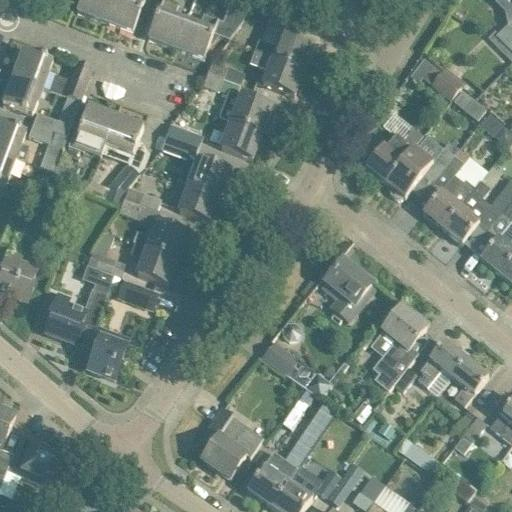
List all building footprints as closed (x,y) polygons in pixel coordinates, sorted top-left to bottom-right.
[(82,0),(77,16),(104,26),(113,0),(82,0)] [(141,12),(145,0),(113,0),(104,26),(133,37),(142,12),(141,12)] [(504,15),(511,7),(511,0),(500,0),(495,5),(504,15)] [(148,42),(176,53),(189,19),(177,14),(179,8),(168,4),(163,2),(155,24),(148,42)] [(189,19),(176,53),(204,63),(213,38),(219,22),(203,16),(201,23),(189,19)] [(314,47),(302,43),(307,32),(272,17),(261,44),(258,43),(255,54),(272,61),(304,74),(314,47)] [(511,22),(499,37),(496,34),(488,41),(511,65),(511,22)] [(43,91),(53,64),(23,53),(23,55),(18,54),(13,67),(18,69),(14,80),(43,91)] [(294,100),(304,74),(272,61),(255,54),(250,68),(268,74),(262,88),(294,100)] [(227,71),(213,65),(209,76),(223,82),(227,71)] [(65,100),(80,106),(93,71),(78,66),(65,100)] [(431,89),(452,105),(463,90),(442,75),(431,89)] [(219,92),(223,82),(209,76),(204,88),(219,94),(219,92)] [(43,91),(14,80),(3,108),(26,117),(27,115),(33,118),(43,91)] [(263,136),(272,110),(237,97),(230,94),(219,121),(230,125),(231,124),(263,136)] [(462,95),(454,106),(478,125),(486,114),(462,95)] [(104,149),(115,119),(88,109),(80,133),(76,132),(69,150),(100,162),(101,158),(100,158),(104,149)] [(39,116),(34,129),(67,141),(76,120),(63,116),(60,124),(39,116)] [(135,155),(144,130),(115,119),(104,149),(100,158),(101,158),(129,169),(134,154),(135,155)] [(263,136),(231,124),(230,125),(220,151),(252,163),(263,136)] [(0,125),(0,156),(24,166),(29,150),(21,147),(25,136),(21,134),(22,133),(0,125)] [(34,129),(29,141),(63,153),(67,141),(34,129)] [(170,129),(166,140),(198,152),(202,140),(170,129)] [(506,149),(511,141),(511,135),(503,129),(494,141),(506,149)] [(366,171),(385,187),(414,152),(423,140),(413,132),(402,146),(392,138),(366,171)] [(198,152),(166,140),(161,154),(186,163),(178,183),(221,199),(230,174),(198,162),(194,161),(198,152)] [(434,185),(460,153),(459,153),(453,160),(443,152),(432,166),(414,152),(385,187),(392,192),(390,195),(390,198),(398,204),(401,204),(403,201),(405,202),(425,178),(434,185)] [(423,217),(442,232),(475,192),(475,191),(466,184),(464,187),(454,179),(469,160),(460,153),(434,185),(443,192),(423,217)] [(24,166),(0,156),(0,187),(5,189),(15,163),(24,166)] [(53,177),(55,171),(49,169),(46,174),(53,177)] [(91,184),(87,196),(120,209),(124,198),(128,192),(139,178),(127,169),(108,190),(109,191),(91,184)] [(53,177),(51,182),(63,187),(67,176),(55,171),(53,177)] [(221,199),(178,183),(178,185),(188,189),(179,215),(210,227),(221,199)] [(475,192),(442,232),(462,248),(489,215),(480,207),(490,193),(480,185),(475,191),(475,192)] [(500,219),(511,204),(511,185),(491,211),(500,219)] [(8,200),(35,210),(39,198),(12,188),(8,200)] [(141,210),(157,216),(162,204),(128,192),(129,193),(125,204),(141,210)] [(125,204),(120,217),(136,223),(136,221),(141,210),(125,204)] [(511,204),(500,219),(511,228),(511,204)] [(24,221),(11,216),(0,247),(13,252),(24,221)] [(148,251),(177,262),(180,254),(182,254),(188,237),(157,225),(151,242),(138,238),(135,247),(148,251)] [(480,263),(500,279),(511,263),(511,243),(507,250),(497,242),(480,263)] [(177,262),(148,251),(135,247),(131,258),(144,263),(138,278),(168,290),(175,273),(174,272),(177,262)] [(10,255),(8,261),(1,279),(3,280),(0,287),(0,294),(28,305),(34,289),(30,288),(35,273),(16,266),(19,259),(10,255)] [(120,282),(126,268),(92,256),(87,270),(100,274),(113,279),(120,282)] [(511,263),(500,279),(511,288),(511,263)] [(343,264),(325,286),(327,288),(323,292),(338,304),(332,312),(348,326),(359,313),(359,314),(375,294),(371,290),(372,288),(343,264)] [(113,279),(100,274),(89,304),(102,309),(113,279)] [(119,301),(134,307),(153,314),(158,299),(125,286),(119,301)] [(58,299),(57,303),(50,322),(52,323),(46,337),(76,348),(82,333),(79,332),(84,316),(65,309),(67,302),(58,299)] [(401,312),(389,327),(370,351),(382,361),(372,374),(379,379),(374,384),(389,396),(414,364),(406,358),(427,332),(426,331),(430,326),(417,316),(413,321),(401,312)] [(287,327),(284,332),(284,340),(290,344),(297,343),(301,338),(301,331),(295,326),(287,327)] [(115,384),(127,351),(126,351),(129,342),(97,330),(93,343),(99,345),(88,374),(115,384)] [(442,394),(452,381),(466,363),(443,346),(428,364),(430,365),(421,376),(423,378),(418,385),(428,392),(432,386),(442,394)] [(275,348),(265,361),(287,378),(321,404),(348,370),(344,367),(328,386),(324,383),(324,381),(320,377),(314,378),(310,383),(308,381),(310,378),(309,373),(306,370),(300,370),(298,373),(293,370),(297,365),(275,348)] [(475,399),(489,382),(466,363),(452,381),(464,391),(454,403),(465,411),(474,399),(475,399)] [(403,396),(417,379),(408,372),(395,389),(403,396)] [(511,449),(511,446),(511,403),(489,432),(511,449)] [(0,450),(2,452),(8,436),(16,417),(0,410),(0,450)] [(263,442),(239,426),(223,415),(203,444),(212,451),(203,464),(230,483),(246,459),(250,462),(263,442)] [(455,433),(463,439),(476,423),(468,416),(455,433)] [(327,427),(315,419),(297,446),(309,453),(327,427)] [(454,451),(463,457),(485,430),(477,423),(454,451)] [(386,424),(379,434),(390,441),(396,432),(395,431),(386,424)] [(396,453),(431,478),(439,466),(405,441),(396,453)] [(16,453),(15,457),(8,473),(49,490),(50,487),(57,490),(63,475),(59,473),(64,460),(32,447),(28,458),(16,453)] [(1,452),(0,452),(0,492),(8,473),(15,457),(1,452)] [(363,475),(353,468),(328,503),(338,510),(363,475)] [(247,495),(271,511),(289,486),(265,469),(247,495)] [(341,481),(330,474),(316,494),(326,502),(341,481)] [(359,511),(370,511),(380,498),(385,490),(371,480),(352,507),(359,511)] [(289,486),(271,511),(272,511),(306,511),(313,502),(289,486)]
